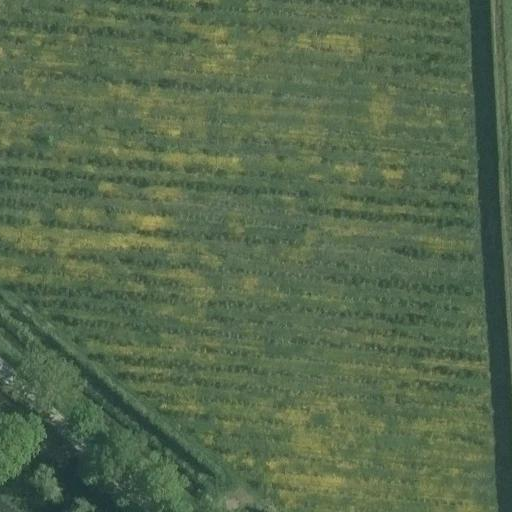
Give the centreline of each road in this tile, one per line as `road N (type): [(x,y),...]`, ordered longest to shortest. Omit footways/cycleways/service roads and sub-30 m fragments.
road 1 (unclassified): [(155,511),(0,369)]
road 2 (track): [(511,193),(500,0)]
